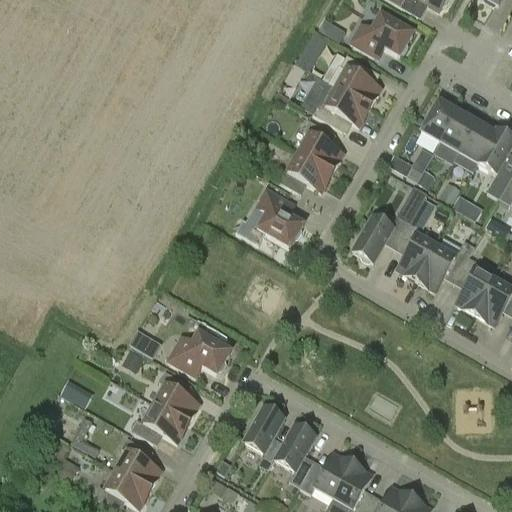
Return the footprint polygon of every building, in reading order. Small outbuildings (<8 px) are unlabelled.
[(436,18),(439,13),(445,11),(450,1),(450,0),(377,0),(377,1),(400,14),(407,1),(436,18)] [(475,0),(496,12),(502,0),(475,0)] [(371,63),(377,52),(397,63),(399,59),(403,59),(406,53),(405,50),(411,39),(378,21),(369,36),(359,30),(348,49),(371,63)] [(343,37),(324,26),(318,35),(338,47),(343,37)] [(312,39),(308,47),(321,55),(326,47),(312,39)] [(326,91),(327,91),(368,114),(379,95),(367,88),(373,78),(344,61),(338,72),(337,72),(326,91)] [(285,86),(295,91),(303,77),(293,71),(285,86)] [(310,121),(339,137),(345,127),(357,134),(368,114),(327,91),(310,121)] [(419,137),(439,149),(456,118),(436,107),(419,137)] [(474,129),(456,118),(439,149),(457,159),(474,129)] [(296,160),(330,180),(341,160),(323,150),(329,139),(307,127),(301,138),(307,141),(296,160)] [(474,129),(457,159),(475,170),(493,139),(474,129)] [(485,198),(497,205),(510,183),(498,176),(511,150),(511,147),(494,137),(493,139),(475,170),(495,181),(485,198)] [(319,199),(330,180),(296,160),(285,179),(279,176),(273,186),(295,199),(301,188),(319,199)] [(416,187),(425,171),(415,165),(405,181),(416,187)] [(420,189),(434,197),(441,185),(427,177),(420,189)] [(511,184),(510,183),(497,205),(508,211),(509,208),(511,209),(511,184)] [(459,194),(447,187),(439,203),(450,209),(459,194)] [(350,257),(371,269),(385,246),(395,252),(408,230),(425,200),(412,193),(389,233),(370,222),(350,257)] [(264,220),(255,236),(287,254),(301,231),(282,219),(288,209),(264,195),(254,214),(264,220)] [(457,204),(451,213),(460,218),(464,210),(463,208),(457,204)] [(418,236),(408,230),(395,252),(406,258),(395,276),(414,287),(434,253),(415,242),(418,236)] [(454,286),(467,264),(472,253),(462,247),(453,264),(434,253),(414,287),(433,299),(444,280),(454,286)] [(477,270),(467,264),(454,286),(464,292),(454,310),(473,321),(493,287),(474,276),(477,270)] [(511,319),(511,297),(493,287),(473,321),(492,332),(503,314),(511,319)] [(155,363),(164,347),(139,333),(131,349),(155,363)] [(189,381),(195,370),(215,381),(218,376),(221,375),(224,370),(223,367),(228,357),(195,338),(190,349),(179,343),(166,367),(189,381)] [(129,356),(121,370),(135,378),(143,364),(129,356)] [(162,392),(151,411),(186,430),(197,411),(179,401),(185,390),(163,378),(157,388),(162,392)] [(91,399),(79,393),(72,405),(85,412),(91,399)] [(186,430),(151,411),(141,429),(135,426),(129,437),(151,450),(157,439),(175,450),(186,430)] [(256,470),(266,476),(279,454),(268,448),(282,425),(278,423),(278,420),(272,416),(269,418),(261,413),(258,419),(255,419),(251,425),(253,428),(241,448),(262,460),(256,470)] [(70,450),(93,464),(96,459),(78,449),(89,429),(84,426),(70,450)] [(292,431),(279,454),(266,476),(267,476),(273,466),(293,478),(287,488),(298,494),(310,472),(300,466),(313,443),(310,441),(309,438),(304,434),(301,436),(292,431)] [(51,464),(60,450),(42,439),(34,453),(51,464)] [(124,458),(114,476),(148,497),(159,477),(141,467),(147,456),(125,444),(119,455),(124,458)] [(321,478),(310,472),(298,494),(309,500),(312,495),(331,505),(350,471),(331,460),(321,478)] [(78,471),(65,464),(55,481),(69,488),(78,471)] [(230,471),(222,466),(215,476),(224,481),(230,471)] [(350,471),(331,505),(326,511),(365,511),(369,506),(359,500),(370,482),(350,471)] [(139,511),(148,497),(114,476),(103,496),(97,492),(91,503),(105,511),(114,511),(119,505),(130,511),(139,511)] [(222,502),(232,508),(237,499),(227,493),(222,502)] [(380,511),(369,506),(365,511),(405,511),(409,505),(390,493),(380,511)]
